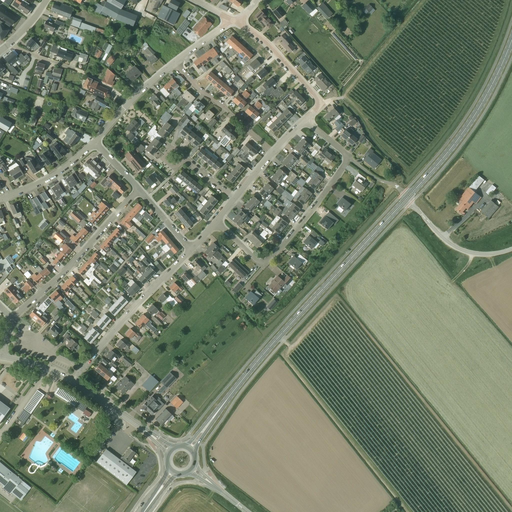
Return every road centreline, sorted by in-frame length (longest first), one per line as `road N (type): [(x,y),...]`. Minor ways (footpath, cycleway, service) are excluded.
road 1 (primary): [(191,448),(274,341),(407,198)]
road 2 (residential): [(216,222),(261,265),(316,206),(347,157)]
road 3 (primary): [(407,198),(473,116),(511,40)]
road 4 (residential): [(13,317),(138,189)]
road 5 (residential): [(73,380),(191,250)]
road 6 (track): [(318,102),(344,95),(424,0)]
road 7 (residential): [(304,120),(316,109),(315,97),(239,21)]
road 8 (residential): [(273,152),(172,64)]
road 9 (unclassified): [(407,198),(459,250),(475,256),(511,249)]
